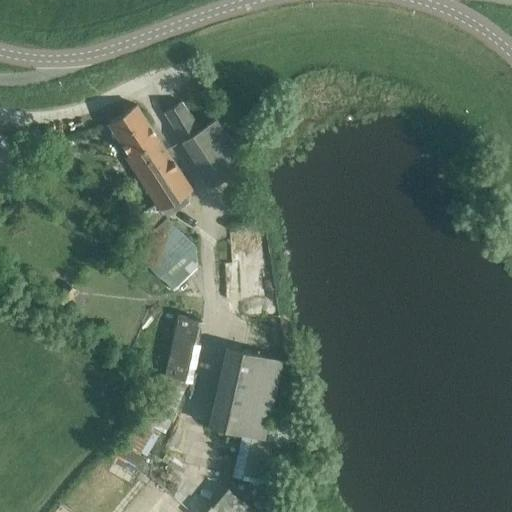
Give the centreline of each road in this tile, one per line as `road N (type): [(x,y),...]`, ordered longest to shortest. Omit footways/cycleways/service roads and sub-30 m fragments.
road 1 (track): [(0,111),(57,114),(137,88),(212,209)]
road 2 (tertiary): [(251,0),(90,55),(0,52)]
